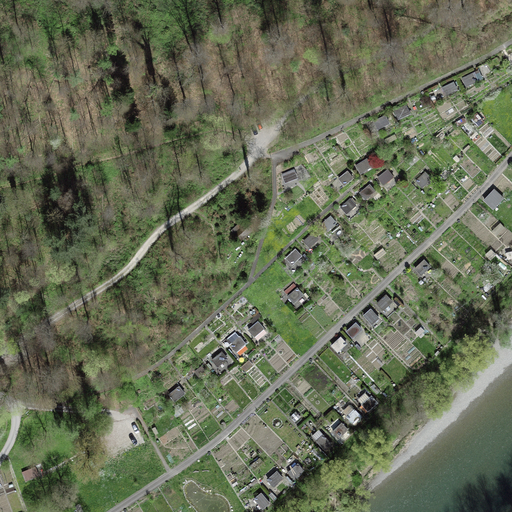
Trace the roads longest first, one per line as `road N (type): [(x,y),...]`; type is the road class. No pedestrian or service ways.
road 1 (track): [(0,359),(125,271),(160,230),(240,171),(314,89),(425,33),(464,0)]
road 2 (track): [(0,187),(225,125),(264,154),(295,148)]
